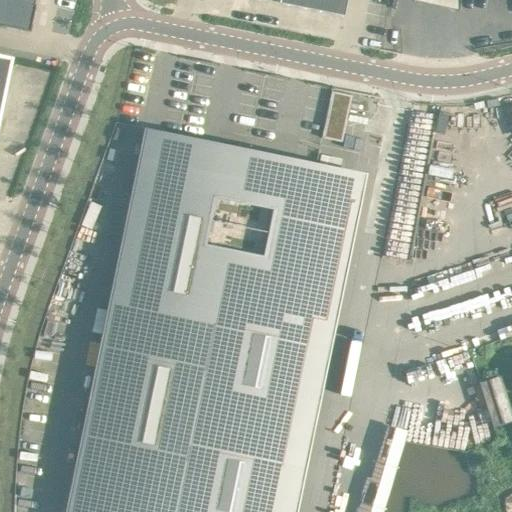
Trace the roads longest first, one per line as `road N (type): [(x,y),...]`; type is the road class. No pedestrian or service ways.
road 1 (unclassified): [(118,22),(423,77),(511,65)]
road 2 (unclassified): [(0,293),(86,57),(118,22)]
road 3 (unknown): [(366,285),(305,511)]
road 4 (unknown): [(366,285),(430,266),(456,249),(478,190),(484,118)]
road 5 (unknown): [(403,74),(366,285)]
